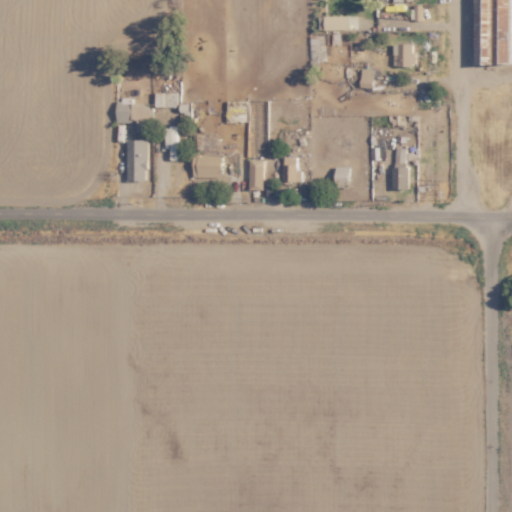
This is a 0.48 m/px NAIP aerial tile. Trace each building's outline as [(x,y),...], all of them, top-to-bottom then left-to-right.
[(350,15),(320,16),(320,30),(351,29),(350,15)] [(325,35),(310,35),(311,61),(326,61),(325,35)] [(414,43),(393,43),(393,65),(414,65),(414,43)] [(176,91),(155,92),(155,106),(177,105),(176,91)] [(132,103),(132,98),(118,98),(117,121),(138,122),(138,126),(152,126),(153,104),(132,103)] [(147,139),(127,139),(128,180),(148,180),(147,139)] [(223,155),(193,155),(193,176),(222,176),(223,155)] [(296,156),(283,156),(283,181),(302,181),(301,170),(296,170),(296,156)] [(248,189),(263,189),(264,159),(250,159),(248,189)] [(349,187),(350,166),(336,166),(336,186),(349,187)] [(408,189),(409,167),(392,166),(392,189),(408,189)]
